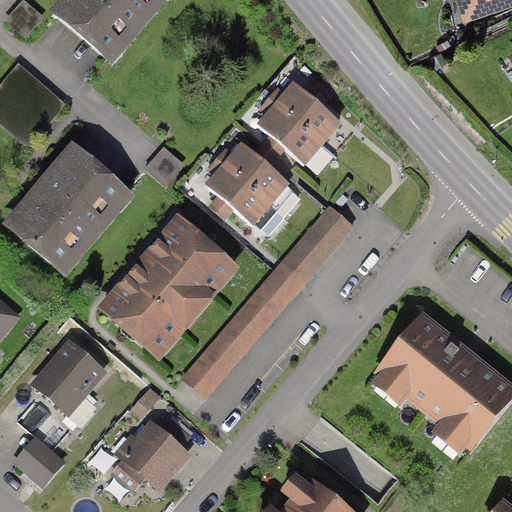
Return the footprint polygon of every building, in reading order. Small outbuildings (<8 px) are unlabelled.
[(68,0),(54,18),(103,60),(113,49),(117,52),(139,25),(136,23),(149,8),(152,11),(161,0),(68,0)] [(458,0),(464,15),(509,0),(458,0)] [(5,23),(22,38),(39,20),(21,5),(5,23)] [(62,107),(18,70),(0,90),(0,110),(34,140),(62,107)] [(274,95),(268,103),(319,147),(336,126),(293,89),(282,102),(274,95)] [(269,117),(257,130),(301,168),(319,147),(268,103),(261,110),(269,117)] [(222,156),(216,163),(282,220),(295,205),(295,198),(283,188),(285,187),(241,149),(230,162),(222,156)] [(163,187),(179,168),(162,153),(145,172),(163,187)] [(112,208),(122,197),(72,154),(39,193),(42,196),(34,205),(31,202),(7,230),(57,273),(66,261),(70,264),(93,237),(89,235),(102,220),(105,223),(115,211),(112,208)] [(217,177),(206,190),(249,228),(251,226),(262,236),(269,235),(282,220),(216,163),(209,171),(217,177)] [(327,211),(280,266),(299,282),(307,273),(311,276),(350,231),(327,211)] [(101,312),(156,360),(231,272),(176,225),(146,259),(151,264),(144,272),(139,268),(101,312)] [(212,391),(298,291),(275,272),(181,381),(200,397),(209,387),(212,391)] [(0,308),(0,336),(14,320),(0,308)] [(450,347),(421,324),(379,376),(468,448),(511,396),(481,372),(466,391),(435,366),(442,357),(450,364),(457,355),(449,349),(450,347)] [(80,399),(100,375),(68,348),(33,389),(65,416),(63,418),(77,429),(91,413),(91,408),(80,399)] [(149,392),(131,413),(139,419),(157,399),(149,392)] [(184,458),(149,428),(121,461),(123,462),(110,477),(130,494),(143,479),(156,491),(184,458)] [(23,454),(14,465),(40,488),(60,465),(54,460),(44,471),(23,454)] [(341,511),(307,484),(284,511),(341,511)]
